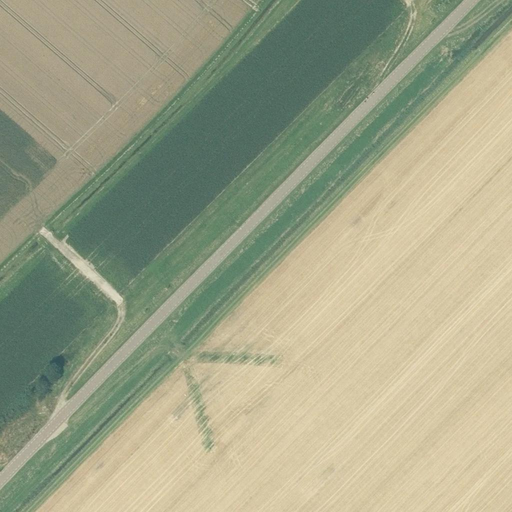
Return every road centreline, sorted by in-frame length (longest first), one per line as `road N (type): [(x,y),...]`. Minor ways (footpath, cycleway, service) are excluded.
road 1 (tertiary): [(0,476),(472,0)]
road 2 (track): [(58,416),(121,305),(40,228)]
road 3 (track): [(45,429),(73,418),(143,358),(167,350),(177,357)]
